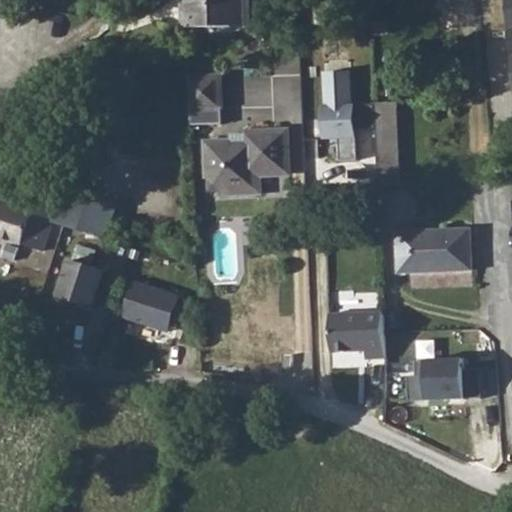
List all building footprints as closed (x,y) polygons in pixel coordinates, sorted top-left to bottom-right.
[(180,0),(181,22),(228,21),(228,0),(180,0)] [(355,70),(322,71),(324,139),(340,138),(340,160),(358,159),(355,70)] [(218,100),(187,101),(188,120),(219,118),(218,100)] [(395,125),(374,127),(377,202),(398,201),(395,125)] [(232,137),(202,139),(202,172),(217,187),(226,186),(251,184),(251,171),(284,168),(283,127),(242,128),(232,137)] [(0,239),(39,250),(53,203),(32,198),(33,192),(14,187),(14,184),(0,180),(0,239)] [(108,255),(74,242),(55,296),(89,308),(108,255)] [(469,248),(397,250),(399,292),(471,289),(469,248)] [(183,294),(136,280),(124,318),(172,332),(183,294)] [(384,361),(382,314),(328,316),(330,355),(365,355),(365,362),(384,361)] [(464,398),(461,359),(420,362),(420,376),(410,377),(412,401),(464,398)]
